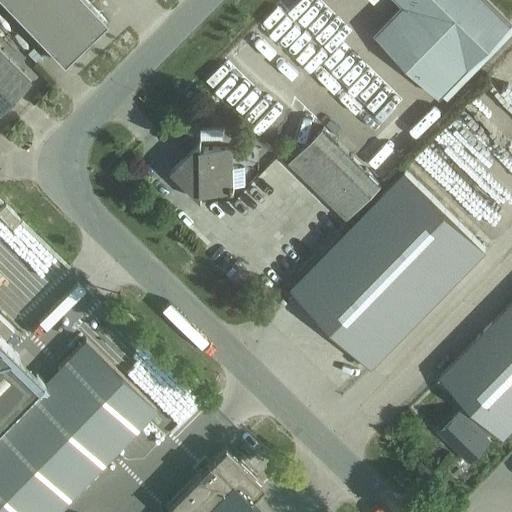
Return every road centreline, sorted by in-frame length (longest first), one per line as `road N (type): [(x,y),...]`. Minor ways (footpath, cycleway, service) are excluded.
road 1 (unclassified): [(389,511),(64,188),(76,127),(202,0)]
road 2 (unknown): [(315,438),(511,228)]
